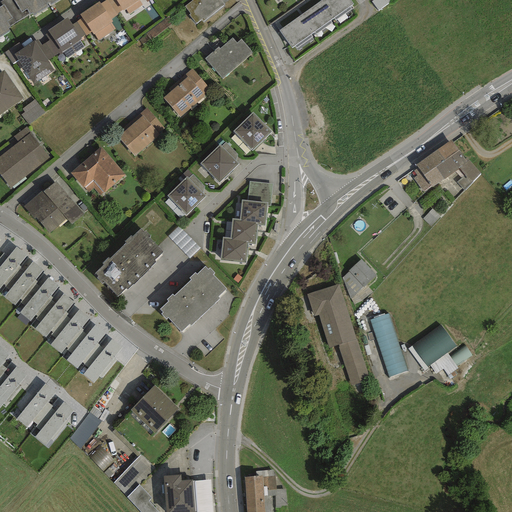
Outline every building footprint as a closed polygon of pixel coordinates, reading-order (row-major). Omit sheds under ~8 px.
[(3,0),(0,2),(0,6),(4,4),(12,18),(8,21),(11,26),(30,14),(27,10),(22,13),(13,0),(3,0)] [(13,0),(22,13),(27,10),(30,14),(30,15),(33,14),(34,16),(59,0),(13,0)] [(107,0),(106,0),(100,4),(111,19),(117,15),(107,0)] [(123,11),(116,0),(107,0),(117,15),(123,11)] [(116,0),(123,11),(126,9),(128,14),(142,4),(139,0),(116,0)] [(192,0),(184,6),(190,14),(188,15),(196,24),(202,20),(203,21),(224,4),(220,0),(192,0)] [(353,4),(349,0),(321,0),(319,2),(331,19),(353,4)] [(387,0),(375,0),(374,0),(378,10),(390,5),(387,0)] [(98,1),(79,14),(82,18),(91,31),(93,35),(94,34),(98,40),(115,29),(111,22),(112,21),(111,19),(100,4),(98,1)] [(331,19),(319,2),(299,16),(312,33),(331,19)] [(0,37),(10,31),(8,28),(11,26),(8,21),(12,18),(4,4),(0,6),(0,37)] [(312,33),(299,16),(279,31),(291,48),(312,33)] [(67,17),(47,30),(49,32),(61,52),(62,53),(63,52),(67,58),(84,47),(80,40),(81,39),(80,38),(72,25),(67,17)] [(91,31),(82,18),(76,22),(85,35),(91,31)] [(76,22),(72,25),(80,38),(85,35),(76,22)] [(61,52),(49,32),(45,35),(49,41),(45,43),(54,56),(61,52)] [(218,47),(205,58),(222,78),(252,52),(241,39),(237,43),(232,38),(220,48),(218,47)] [(38,39),(35,41),(47,61),(54,56),(45,43),(41,45),(38,39)] [(22,48),(14,54),(17,60),(33,84),(53,70),(47,61),(35,41),(22,48)] [(14,54),(22,48),(18,43),(5,52),(12,63),(17,60),(14,54)] [(211,90),(191,68),(161,95),(180,117),(211,90)] [(4,71),(0,73),(0,115),(23,100),(4,71)] [(35,100),(22,109),(24,113),(21,115),(28,124),(44,113),(35,100)] [(165,130),(146,108),(115,135),(135,157),(165,130)] [(253,112),(233,131),(252,151),(273,132),(253,112)] [(26,127),(14,137),(18,142),(0,156),(0,176),(10,189),(49,158),(32,136),(33,135),(26,127)] [(451,141),(416,165),(418,167),(431,185),(432,187),(459,168),(467,162),(464,159),(451,141)] [(225,142),(221,146),(235,161),(237,154),(225,142)] [(219,145),(200,164),(219,183),(238,164),(235,161),(221,146),(219,145)] [(100,147),(70,172),(83,188),(92,180),(104,193),(125,175),(100,147)] [(467,157),(464,159),(467,162),(459,168),(464,174),(456,182),(464,190),(480,173),(467,157)] [(431,185),(418,167),(413,171),(417,175),(413,178),(423,192),(431,185)] [(188,179),(192,174),(187,169),(182,174),(185,177),(186,177),(188,179)] [(192,174),(188,179),(203,193),(205,187),(192,174)] [(185,177),(167,196),(186,215),(206,196),(203,193),(188,179),(186,177),(185,177)] [(42,190),(23,206),(34,219),(36,217),(50,233),(67,219),(72,224),(84,214),(55,181),(43,192),(42,190)] [(272,184),(249,182),(247,201),(267,203),(267,205),(270,206),(272,184)] [(247,201),(241,200),(239,219),(241,219),(241,221),(257,223),(257,225),(265,226),(267,205),(267,203),(247,201)] [(440,216),(432,209),(423,218),(430,226),(440,216)] [(239,219),(232,218),(230,238),(232,238),(232,240),(248,242),(248,244),(255,245),(257,225),(257,223),(241,221),(241,219),(239,219)] [(200,249),(178,226),(167,236),(190,259),(200,249)] [(144,232),(140,229),(132,237),(131,236),(124,242),(125,243),(109,259),(108,257),(101,263),(103,265),(94,274),(98,277),(96,278),(102,283),(103,282),(117,296),(125,288),(127,290),(132,284),(133,285),(151,268),(150,267),(155,262),(154,260),(163,252),(149,238),(150,236),(145,231),(144,232)] [(230,238),(223,238),(220,260),(246,263),(248,244),(248,242),(232,240),(232,238),(230,238)] [(27,255),(16,246),(8,257),(3,253),(0,256),(0,287),(2,284),(5,286),(21,267),(19,265),(27,255)] [(376,275),(361,259),(348,271),(349,271),(342,277),(349,297),(354,305),(362,301),(373,292),(366,285),(376,275)] [(25,271),(21,267),(5,286),(9,290),(3,297),(15,306),(20,299),(21,300),(36,284),(37,282),(35,280),(43,271),(32,261),(25,271)] [(208,270),(205,266),(196,274),(195,273),(189,278),(191,280),(173,296),(172,294),(166,299),(168,301),(159,309),(162,312),(161,314),(166,319),(167,318),(181,332),(189,324),(190,325),(220,299),(218,297),(226,289),(213,274),(214,273),(209,268),(208,270)] [(39,287),(36,284),(21,300),(20,302),(25,306),(19,313),(30,322),(35,315),(37,317),(50,300),(52,298),(50,296),(58,286),(48,277),(39,287)] [(338,284),(306,294),(313,317),(318,316),(328,348),(337,346),(356,340),(338,284)] [(55,304),(50,300),(37,317),(35,318),(40,322),(34,328),(45,337),(50,331),(52,332),(66,316),(67,314),(65,312),(73,302),(63,294),(55,304)] [(70,319),(66,316),(52,332),(50,334),(55,338),(50,345),(60,353),(65,347),(67,348),(82,331),(83,330),(80,328),(89,318),(78,310),(70,319)] [(389,316),(369,322),(387,379),(407,373),(389,316)] [(86,335),(82,331),(67,348),(66,350),(71,354),(66,360),(76,369),(82,362),(84,364),(99,346),(97,344),(105,333),(95,325),(86,335)] [(456,347),(440,326),(411,346),(427,368),(456,347)] [(103,349),(99,346),(84,364),(88,367),(83,374),(93,383),(99,377),(101,379),(116,360),(113,358),(121,348),(112,339),(103,349)] [(356,340),(337,346),(350,387),(369,381),(356,340)] [(471,356),(464,345),(448,355),(456,366),(471,356)] [(0,347),(0,376),(3,373),(6,369),(1,365),(10,355),(0,347)] [(26,375),(16,366),(7,376),(3,373),(0,376),(0,407),(3,403),(5,405),(20,387),(18,385),(26,375)] [(54,392),(44,384),(15,419),(26,428),(32,421),(37,425),(50,408),(52,406),(47,402),(54,392)] [(178,409),(154,385),(130,410),(155,433),(178,409)] [(55,412),(50,408),(37,425),(35,426),(40,430),(34,437),(45,445),(50,439),(52,440),(67,422),(66,420),(73,411),(63,402),(55,412)] [(101,422),(89,413),(69,439),(81,448),(101,422)] [(97,446),(88,457),(105,470),(114,459),(97,446)] [(155,469),(140,454),(113,483),(139,511),(160,511),(149,501),(151,498),(138,485),(155,469)] [(255,471),(256,477),(262,476),(264,497),(274,496),(276,496),(275,489),(274,470),(255,471)] [(180,475),(163,476),(166,511),(194,511),(192,481),(192,479),(181,480),(180,475)] [(256,477),(244,478),(246,511),(264,511),(264,497),(262,476),(256,477)] [(213,511),(210,480),(192,481),(194,511),(213,511)] [(285,489),(275,489),(276,496),(274,496),(275,508),(280,508),(280,506),(286,506),(285,489)]
